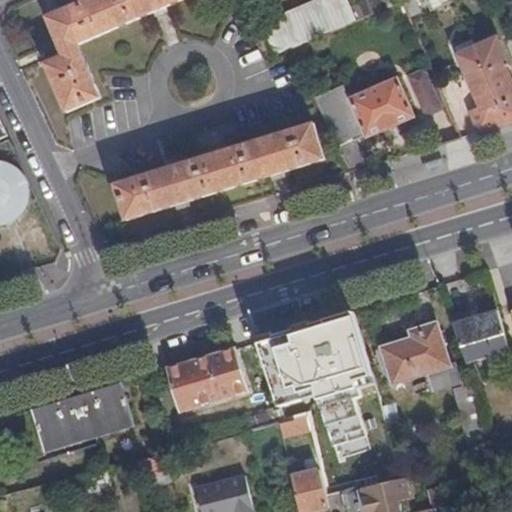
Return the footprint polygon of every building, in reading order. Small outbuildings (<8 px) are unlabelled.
[(48,16),(57,38),(64,55),(51,61),(47,63),(68,111),(102,97),(79,44),(155,11),(157,15),(169,10),(168,6),(181,0),(86,0),(62,11),(60,8),(47,13),(49,16),(48,16)] [(352,9),(348,0),(319,0),(260,25),(275,55),(293,48),(356,20),(352,9)] [(356,20),(403,1),(402,0),(371,0),(352,9),(356,20)] [(64,55),(57,38),(43,43),(51,61),(64,55)] [(488,72),(478,49),(469,54),(471,59),(469,60),(473,70),(468,73),(482,108),(472,112),(480,133),(510,123),(488,72)] [(510,123),(511,122),(511,76),(507,64),(488,72),(510,123)] [(427,69),(408,77),(426,118),(445,110),(427,69)] [(316,97),(352,171),(368,167),(355,140),(366,134),(367,137),(415,117),(398,77),(350,98),(345,85),(316,97)] [(0,138),(7,135),(0,121),(0,216),(24,207),(27,199),(24,182),(17,170),(2,165),(0,160),(0,138)] [(315,123),(117,184),(127,219),(177,204),(178,207),(191,204),(190,200),(272,175),(273,179),(286,175),(285,171),(326,159),(315,123)] [(510,349),(499,311),(455,324),(467,362),(510,349)] [(260,340),(282,409),(286,422),(309,416),(351,405),(334,349),(356,342),(358,348),(366,346),(354,312),(260,340)] [(438,323),(412,331),(413,337),(377,349),(376,354),(386,385),(427,372),(433,390),(463,380),(457,362),(451,364),(438,323)] [(250,390),(237,347),(168,368),(181,411),(250,390)] [(123,382),(34,409),(46,452),(135,425),(123,382)] [(488,444),(474,384),(456,389),(470,448),(488,444)] [(322,469),(328,497),(340,494),(363,488),(380,484),(362,403),(351,405),(309,416),(313,431),(322,469)] [(224,438),(252,431),(281,423),(286,422),(282,409),(175,437),(179,450),(195,446),(224,438)] [(286,422),(281,423),(285,442),(291,441),(291,436),(313,431),(309,416),(286,422)] [(293,476),(301,511),(309,511),(330,507),(328,497),(322,469),(293,476)] [(503,504),(496,473),(484,476),(491,506),(503,504)] [(203,511),(255,511),(247,477),(198,488),(203,511)] [(363,488),(369,511),(400,511),(399,503),(410,500),(405,478),(401,479),(380,484),(363,488)] [(430,491),(434,508),(445,505),(441,489),(430,491)]
